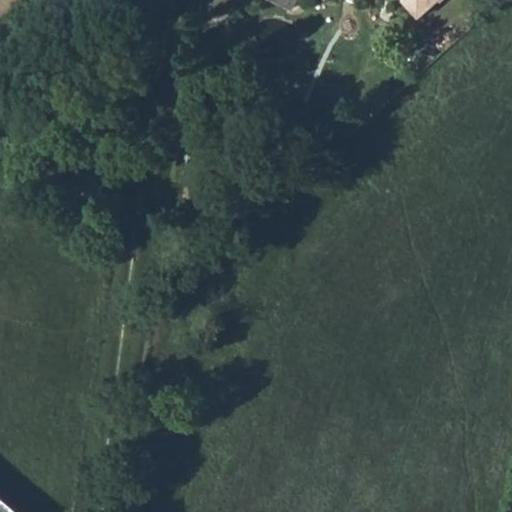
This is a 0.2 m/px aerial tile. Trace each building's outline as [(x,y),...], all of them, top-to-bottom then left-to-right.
[(273,0),(289,8),(293,0),(273,0)] [(404,0),(420,17),(439,0),(404,0)] [(186,122),(183,143),(204,148),(203,158),(227,164),(234,135),(186,122)] [(358,142),(363,177),(388,173),(383,139),(358,142)] [(0,511),(26,511),(0,489),(0,511)]
